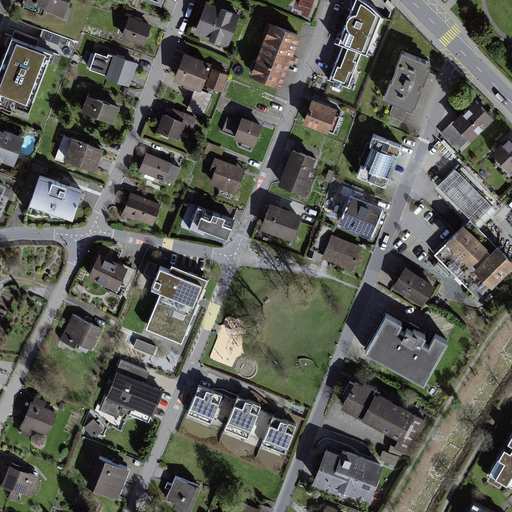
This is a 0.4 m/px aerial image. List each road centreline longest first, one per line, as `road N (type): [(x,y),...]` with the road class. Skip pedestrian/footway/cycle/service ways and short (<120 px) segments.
road 1 (residential): [(280,511),(448,78),(467,57)]
road 2 (residential): [(333,0),(234,257)]
road 3 (residential): [(234,257),(134,511)]
road 4 (residential): [(186,0),(88,233)]
road 5 (residential): [(88,233),(0,419)]
road 6 (residential): [(234,257),(88,233)]
